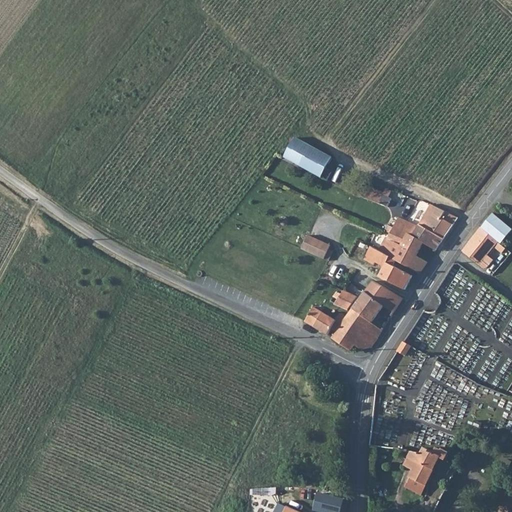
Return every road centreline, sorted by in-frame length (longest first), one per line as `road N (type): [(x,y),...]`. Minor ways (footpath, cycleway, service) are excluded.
road 1 (unclassified): [(0,172),(132,260),(371,374)]
road 2 (tertiary): [(511,169),(452,243),(371,374)]
road 3 (track): [(299,337),(228,474),(245,495),(310,511)]
road 4 (tertiary): [(371,374),(362,399),(357,511)]
